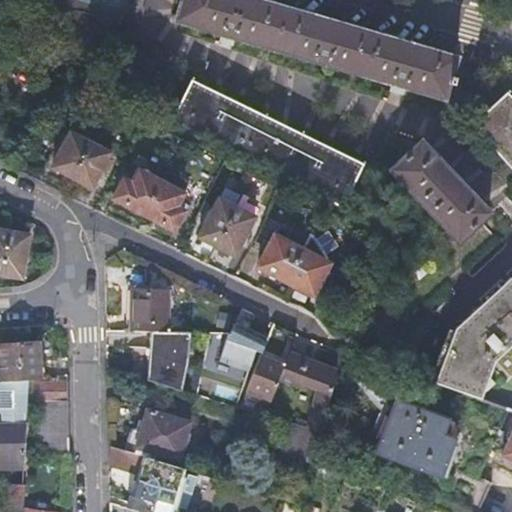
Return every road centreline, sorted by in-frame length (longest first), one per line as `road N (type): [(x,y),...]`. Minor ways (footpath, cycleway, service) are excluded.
road 1 (residential): [(82,299),(84,511)]
road 2 (residential): [(82,299),(77,255),(60,218),(0,187)]
